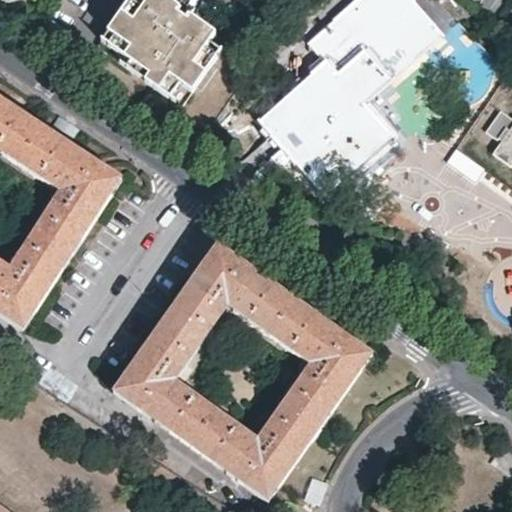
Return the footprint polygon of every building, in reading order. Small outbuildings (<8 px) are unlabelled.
[(177,10),(163,0),(130,0),(107,33),(129,49),(143,59),(154,43),(165,50),(148,76),(143,82),(180,108),(226,44),(190,18),(186,23),(174,14),(177,10)] [(257,122),(324,198),(392,138),(363,105),(442,36),(411,0),(359,0),(307,45),(323,64),(257,122)] [(143,59),(129,49),(123,58),(148,76),(165,50),(154,43),(143,59)] [(0,316),(22,331),(120,181),(46,133),(0,102),(0,316)] [(511,115),(501,108),(485,130),(491,134),(501,141),(493,152),(511,165),(511,163),(511,115)] [(370,356),(346,339),(244,267),(215,246),(111,392),(266,501),(370,356)] [(511,455),(502,448),(496,455),(491,462),(511,478),(511,455)] [(304,502),(319,507),(327,483),(312,478),(304,502)]
